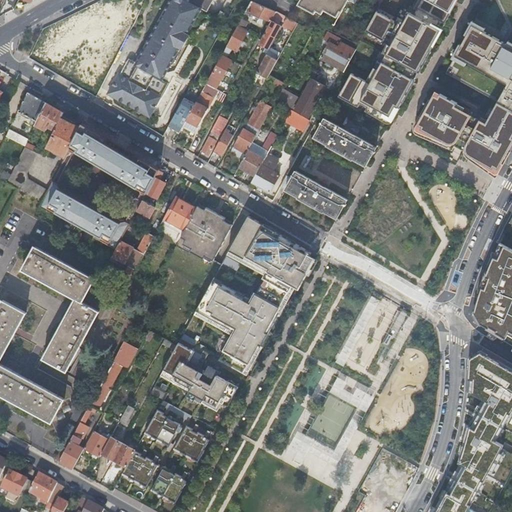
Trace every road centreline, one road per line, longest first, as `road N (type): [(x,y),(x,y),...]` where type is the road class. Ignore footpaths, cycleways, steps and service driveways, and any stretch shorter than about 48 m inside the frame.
road 1 (residential): [(0,54),(457,323)]
road 2 (residential): [(410,511),(450,420),(457,323)]
road 3 (residential): [(0,439),(134,511)]
road 4 (residential): [(457,323),(479,244),(511,182)]
